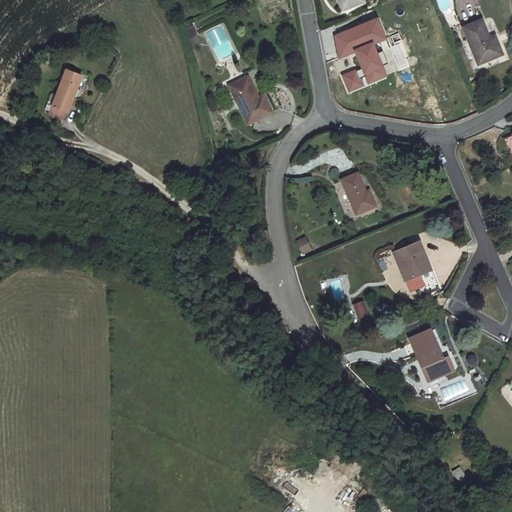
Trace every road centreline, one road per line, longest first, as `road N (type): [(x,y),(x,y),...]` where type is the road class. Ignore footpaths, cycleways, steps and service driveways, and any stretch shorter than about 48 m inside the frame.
road 1 (residential): [(328,113),(294,138),(273,193),(292,306),(324,358),(423,465),(454,511)]
road 2 (track): [(292,306),(129,164),(0,116)]
road 3 (residential): [(486,245),(454,305),(503,331),(511,317)]
